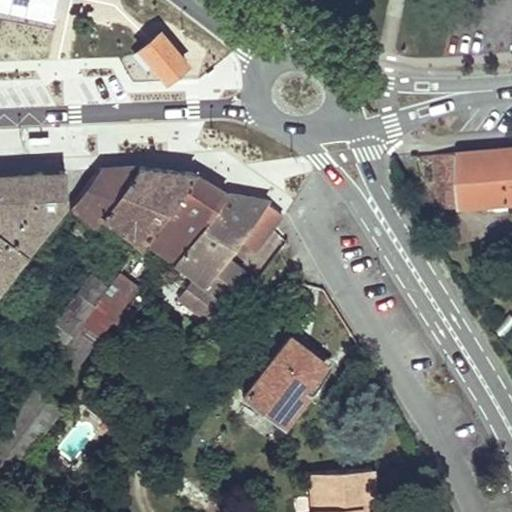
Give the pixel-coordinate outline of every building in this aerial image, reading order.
[(50,0),(0,0),(0,6),(47,16),(50,0)] [(146,68),(149,64),(152,62),(166,78),(186,64),(159,32),(134,53),(146,68)] [(48,144),(47,138),(29,139),(30,146),(48,144)] [(458,205),(511,200),(511,146),(454,152),(458,205)] [(458,205),(454,152),(433,153),(437,196),(445,207),(458,205)] [(135,167),(97,169),(70,205),(80,213),(68,229),(83,240),(103,215),(140,243),(193,172),(135,167)] [(0,279),(65,194),(65,170),(0,173),(0,279)] [(207,181),(193,172),(140,243),(145,246),(148,242),(172,260),(224,192),(207,181)] [(218,265),(240,237),(255,249),(280,215),(267,204),(264,198),(243,195),(224,192),(172,260),(202,283),(217,264),(218,265)] [(116,312),(127,299),(137,285),(119,271),(106,287),(98,298),(116,312)] [(81,321),(98,298),(106,287),(90,273),(43,335),(60,349),(81,321)] [(234,309),(218,296),(203,316),(218,329),(234,309)] [(116,312),(98,298),(81,321),(99,335),(116,312)] [(60,349),(56,353),(75,367),(99,335),(81,321),(60,349)] [(0,348),(8,354),(15,344),(22,334),(11,325),(0,339),(0,348)] [(308,392),(301,387),(322,360),(290,334),(242,394),(281,425),(308,392)] [(60,349),(43,335),(31,351),(48,364),(56,353),(60,349)] [(0,492),(61,408),(32,385),(0,427),(0,492)] [(356,511),(356,504),(367,503),(373,502),(370,468),(309,471),(311,511),(356,511)] [(198,510),(209,497),(181,476),(171,489),(198,510)] [(12,498),(18,490),(10,485),(4,492),(12,498)] [(356,504),(356,511),(367,511),(367,503),(356,504)]
